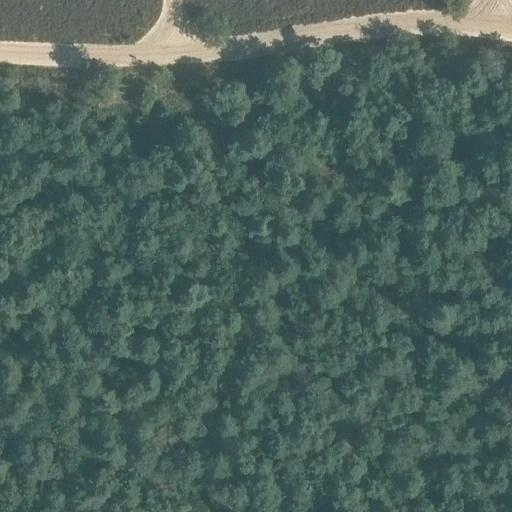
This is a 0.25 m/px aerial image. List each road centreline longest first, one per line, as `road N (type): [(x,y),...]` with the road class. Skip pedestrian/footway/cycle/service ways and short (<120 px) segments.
road 1 (track): [(511,27),(381,20),(171,52)]
road 2 (track): [(166,0),(171,52),(0,47)]
